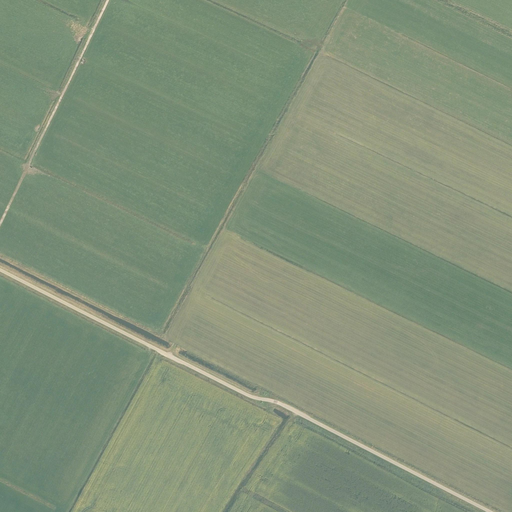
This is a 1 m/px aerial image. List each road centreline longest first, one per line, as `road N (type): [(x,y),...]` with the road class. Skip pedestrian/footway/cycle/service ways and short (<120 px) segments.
road 1 (unclassified): [(487,511),(0,269)]
road 2 (unclassified): [(0,223),(107,0)]
